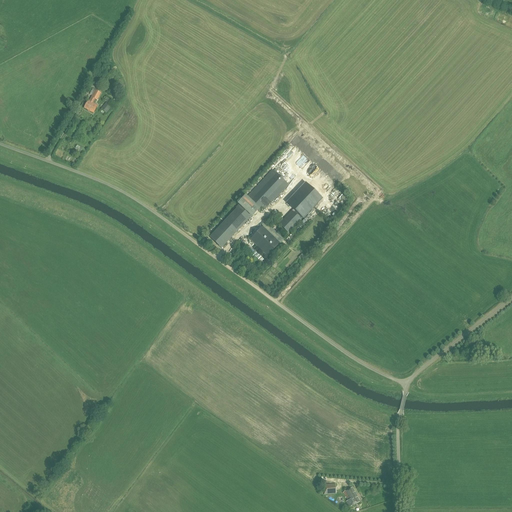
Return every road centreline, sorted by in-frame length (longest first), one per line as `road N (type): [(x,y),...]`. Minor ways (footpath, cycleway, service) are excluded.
road 1 (unclassified): [(407,383),(347,354),(133,193),(0,138)]
road 2 (unclassified): [(407,383),(511,295)]
